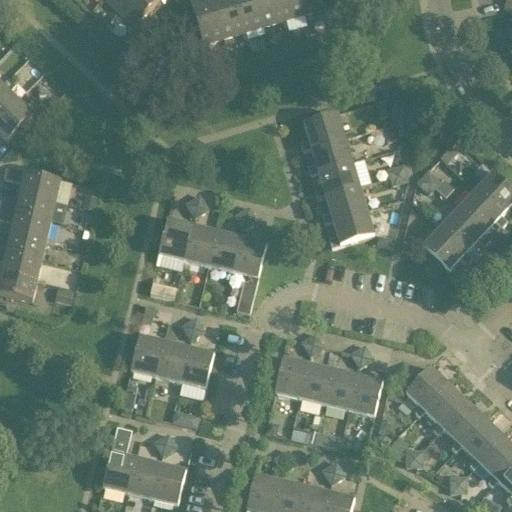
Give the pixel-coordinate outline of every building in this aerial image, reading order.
[(105,0),(103,3),(118,18),(134,0),(105,0)] [(134,0),(118,18),(134,32),(163,0),(134,0)] [(223,43),(213,9),(203,12),(199,0),(188,0),(203,49),(223,43)] [(222,0),(224,6),(213,9),(223,43),(243,37),(232,0),(222,0)] [(232,0),(243,37),(263,31),(254,0),(232,0)] [(254,0),(263,31),(284,25),(275,0),(254,0)] [(275,0),(284,25),(304,19),(297,0),(275,0)] [(297,0),(304,19),(324,13),(320,0),(297,0)] [(0,91),(0,122),(17,104),(2,90),(0,91)] [(17,104),(0,122),(0,138),(7,145),(9,143),(16,150),(31,133),(24,127),(32,118),(17,104)] [(388,120),(384,104),(375,107),(379,123),(388,120)] [(303,134),(306,145),(300,147),(302,156),(309,154),(310,158),(344,148),(337,124),(303,134)] [(396,145),(391,129),(382,132),(387,147),(396,145)] [(310,158),(313,169),(306,171),(309,181),(316,178),(318,183),(352,173),(344,148),(310,158)] [(451,151),(439,163),(446,170),(458,157),(451,151)] [(383,175),(378,181),(379,185),(389,182),(406,177),(403,169),(386,174),(387,175),(383,175)] [(352,173),(318,183),(322,198),(314,201),(317,210),(325,207),(359,197),(352,173)] [(60,187),(24,178),(5,174),(3,184),(22,188),(20,198),(56,207),(60,187)] [(428,174),(425,177),(422,181),(434,193),(441,187),(428,174)] [(406,177),(389,182),(391,192),(408,186),(406,177)] [(511,199),(492,180),(475,198),(505,228),(507,227),(502,221),(511,210),(511,199)] [(434,193),(422,181),(416,187),(428,199),(434,193)] [(359,197),(325,207),(329,222),(321,225),(324,233),(332,231),(332,232),(366,221),(359,197)] [(0,206),(0,214),(51,227),(56,207),(20,198),(17,210),(0,206)] [(505,228),(475,198),(456,216),(488,247),(490,245),(484,239),(495,228),(500,234),(505,228)] [(192,204),(201,219),(209,214),(200,200),(192,204)] [(192,204),(184,209),(194,224),(201,219),(192,204)] [(241,216),(250,231),(258,227),(248,212),(241,216)] [(51,227),(0,214),(0,225),(13,228),(11,239),(46,247),(51,227)] [(241,216),(233,221),(243,236),(250,231),(241,216)] [(456,216),(439,233),(471,265),(473,263),(466,257),(477,246),(483,252),(488,247),(456,216)] [(366,221),(332,232),(337,246),(328,249),(331,258),(373,246),(366,221)] [(168,225),(160,261),(183,266),(192,231),(192,230),(168,225)] [(192,231),(183,266),(209,273),(216,241),(217,236),(192,231),(192,230),(192,231)] [(471,265),(439,233),(421,251),(446,276),(459,264),(466,270),(471,265)] [(216,241),(209,273),(233,278),(241,242),(240,242),(217,236),(216,241)] [(11,239),(8,249),(0,247),(0,257),(42,267),(46,247),(11,239)] [(392,253),(394,244),(378,241),(376,249),(392,253)] [(418,249),(403,246),(401,255),(417,258),(418,249)] [(241,247),(232,282),(245,285),(239,314),(250,316),(265,253),(241,247)] [(42,267),(0,257),(0,266),(4,268),(1,279),(37,287),(42,267)] [(1,279),(0,284),(0,299),(32,307),(37,287),(1,279)] [(153,288),(150,300),(154,301),(174,305),(177,293),(156,288),(153,288)] [(74,308),(77,294),(59,290),(56,304),(74,308)] [(154,311),(145,310),(142,325),(151,327),(154,311)] [(196,322),(189,327),(198,341),(205,336),(196,322)] [(198,341),(189,327),(182,331),(191,346),(198,341)] [(315,343),(308,348),(317,361),(324,357),(315,343)] [(155,387),(164,352),(139,346),(131,381),(155,387)] [(317,361),(308,348),(301,352),(310,366),(317,361)] [(189,358),(164,352),(155,387),(180,393),(189,358)] [(373,369),(364,355),(357,359),(366,373),(373,369)] [(189,358),(180,393),(205,399),(213,364),(189,358)] [(366,373),(357,359),(350,364),(359,378),(366,373)] [(299,409),(308,373),(283,367),(274,403),(299,409)] [(333,379),(308,373),(299,409),(324,415),(333,379)] [(423,420),(447,394),(429,376),(404,402),(416,414),(415,419),(418,423),(422,419),(423,420)] [(357,385),(333,379),(324,415),(349,421),(357,385)] [(357,385),(349,421),(373,427),(382,391),(357,385)] [(403,397),(387,393),(385,402),(401,406),(403,397)] [(447,394),(423,420),(434,431),(433,436),(436,440),(440,436),(441,437),(466,412),(447,394)] [(466,412),(441,437),(452,448),(451,454),(454,458),(458,454),(459,455),(484,429),(466,412)] [(176,414),(174,426),(197,431),(199,418),(176,414)] [(484,429),(459,455),(471,466),(469,471),(472,475),(476,471),(478,473),(502,447),(484,429)] [(320,434),(316,446),(340,454),(344,442),(320,434)] [(177,453),(168,438),(160,443),(169,458),(177,453)] [(169,458),(160,443),(152,448),(162,463),(169,458)] [(511,473),(511,456),(502,447),(478,473),(489,483),(487,489),(490,493),(494,488),(496,490),(511,473)] [(288,454),(280,459),(289,474),(296,469),(288,454)] [(404,455),(404,465),(404,472),(413,472),(413,455),(404,455)] [(413,455),(413,472),(422,472),(422,455),(413,455)] [(289,474),(280,459),(272,463),(281,478),(289,474)] [(128,503),(136,467),(111,461),(103,497),(128,503)] [(337,466),(329,470),(338,486),(345,481),(337,466)] [(136,467),(128,503),(152,509),(161,474),(136,467)] [(329,470),(321,475),(330,490),(338,486),(329,470)] [(511,473),(496,490),(507,500),(506,506),(509,510),(511,506),(511,473)] [(161,474),(152,509),(164,511),(177,511),(186,480),(161,474)] [(457,481),(448,481),(449,499),(457,499),(457,481)] [(466,481),(457,481),(457,499),(466,499),(466,481)] [(274,511),(280,489),(254,483),(247,511),(274,511)] [(300,511),(304,495),(280,489),(274,511),(300,511)] [(304,495),(300,511),(326,511),(329,501),(304,495)] [(329,501),(326,511),(352,511),(354,507),(329,501)]
